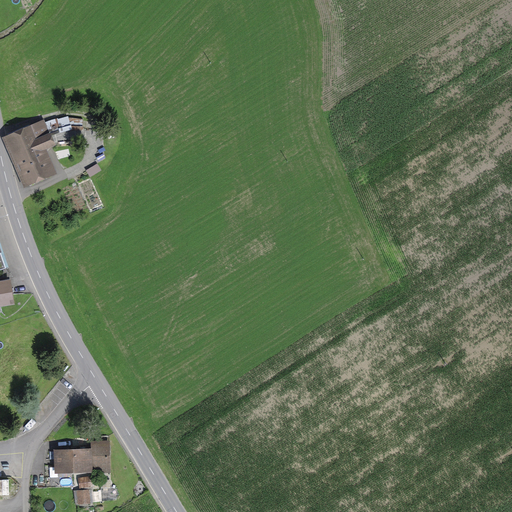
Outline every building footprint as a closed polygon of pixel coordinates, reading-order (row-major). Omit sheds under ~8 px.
[(11,137),(27,180),(49,172),(41,151),(51,147),(48,137),(38,141),(33,129),(11,137)] [(99,173),(94,165),(84,172),(89,180),(99,173)] [(0,304),(12,302),(9,281),(0,282),(0,304)] [(91,445),(92,470),(107,470),(107,444),(91,445)] [(57,452),(58,470),(88,469),(87,451),(57,452)] [(16,476),(0,476),(0,493),(17,493),(16,476)] [(79,479),(80,488),(93,486),(92,478),(79,479)] [(78,493),(79,504),(87,503),(86,492),(78,493)]
